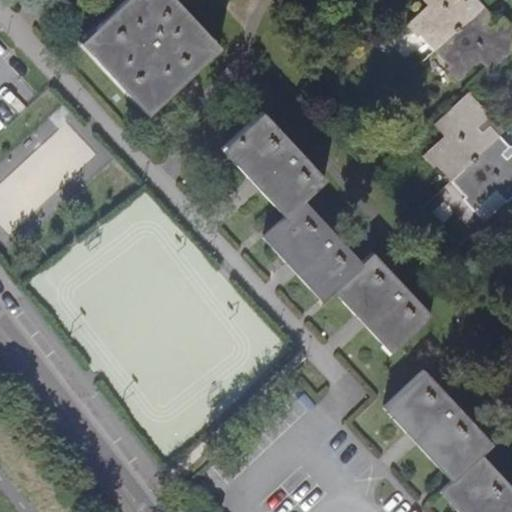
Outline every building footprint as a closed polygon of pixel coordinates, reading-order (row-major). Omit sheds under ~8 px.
[(118,6),(79,42),(147,115),(176,88),(182,82),(219,47),(175,0),(124,0),(123,1),(118,6)] [(423,0),(427,4),(405,25),(416,37),(420,34),(448,65),(445,68),(457,81),(479,61),(489,72),(511,50),(511,26),(502,17),(490,27),(486,22),(492,16),(476,0),(466,0),(465,1),(464,0),(423,0)] [(443,136),(422,156),(434,169),(436,166),(465,197),(462,199),(473,212),(495,192),(505,202),(511,195),(511,152),(507,158),(502,153),(509,147),(489,125),(482,130),(478,127),(489,116),(467,92),(433,124),(443,136)] [(261,111),(220,149),(249,179),(259,190),(284,217),(262,237),(287,265),(296,274),(320,300),(331,290),(357,317),(366,327),(390,353),(431,315),(371,252),(361,261),(303,199),(325,179),(261,111)] [(422,370),(382,407),(407,435),(415,443),(445,475),(449,480),(439,491),(458,511),(511,511),(511,487),(480,453),(490,443),(422,370)]
